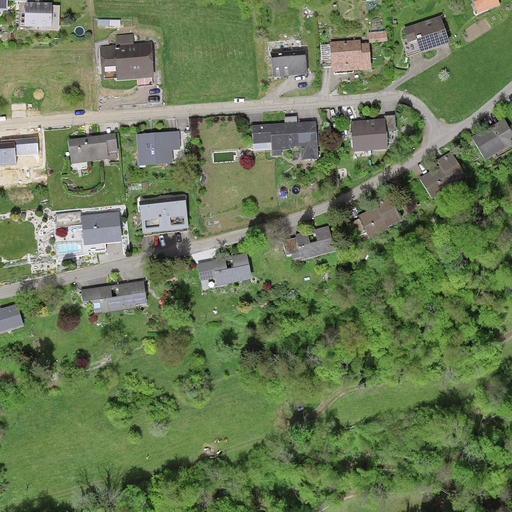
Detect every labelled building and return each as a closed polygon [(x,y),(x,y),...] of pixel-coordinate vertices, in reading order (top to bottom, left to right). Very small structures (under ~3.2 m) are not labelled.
[(473,0),(477,11),(496,5),(494,0),(473,0)] [(50,27),(50,7),(25,6),(25,26),(34,27),(34,28),(42,28),(42,27),(50,27)] [(402,43),(407,57),(447,44),(439,20),(404,31),(407,41),(402,43)] [(369,36),(369,43),(386,42),(385,34),(369,36)] [(323,62),(321,62),(322,69),(333,69),(333,72),(347,71),(347,69),(368,68),(366,47),(358,48),(358,44),(321,47),(323,62)] [(117,79),(136,78),(137,88),(152,87),(149,47),(114,49),(117,75),(117,79)] [(295,73),(296,76),(306,75),(304,53),(270,56),(272,75),(295,73)] [(369,151),(387,150),(384,122),(367,124),(369,151)] [(311,160),(317,159),(314,124),(252,129),(253,151),(289,149),(289,146),(300,145),(301,160),(307,160),(309,161),(311,160)] [(350,125),(352,153),(369,151),(367,124),(350,125)] [(501,144),(508,140),(500,125),(493,129),(477,137),(477,138),(472,141),(482,159),(503,148),(501,144)] [(169,151),(178,150),(177,134),(137,137),(139,159),(137,159),(137,169),(146,168),(146,166),(170,164),(169,151)] [(116,154),(114,139),(104,140),(104,138),(68,142),(71,161),(86,159),(86,163),(88,163),(87,162),(106,160),(106,155),(116,154)] [(14,143),(0,143),(0,164),(15,163),(14,143)] [(437,163),(440,168),(419,181),(431,200),(452,187),(450,184),(464,176),(451,155),(437,163)] [(374,205),(377,210),(358,219),(359,220),(347,225),(354,240),(366,234),(363,229),(370,226),(371,227),(372,226),(376,234),(387,230),(385,227),(400,221),(390,198),(374,205)] [(139,204),(142,234),(187,229),(184,199),(139,204)] [(84,219),(86,244),(118,241),(116,216),(84,219)] [(56,218),(57,227),(69,225),(68,217),(56,218)] [(314,231),(314,234),(282,243),(286,257),(299,254),(299,255),(300,255),(301,258),(333,250),(330,240),(331,240),(328,228),(314,231)] [(231,257),(232,260),(205,265),(207,280),(215,279),(215,280),(216,280),(216,283),(249,277),(247,267),(248,267),(246,255),(231,257)] [(117,286),(117,289),(90,293),(92,308),(100,306),(100,308),(101,308),(101,311),(134,307),(133,296),(132,284),(117,286)] [(0,330),(22,324),(17,305),(0,309),(0,330)] [(292,396),(295,406),(305,403),(302,393),(292,396)]
